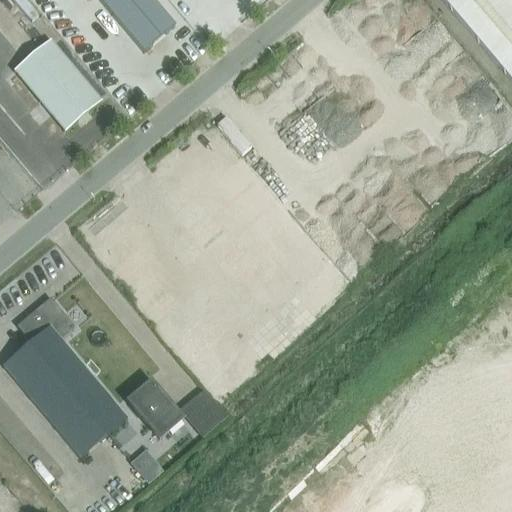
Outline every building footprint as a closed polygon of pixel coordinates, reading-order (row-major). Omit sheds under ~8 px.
[(12,0),(27,18),(38,10),(29,0),(12,0)] [(97,0),(143,55),(174,29),(149,0),(97,0)] [(511,0),(442,0),(511,82),(511,0)] [(14,74),(65,135),(101,105),(50,44),(14,74)] [(217,128),(242,158),(256,146),(231,116),(217,128)] [(50,303),(18,330),(31,345),(3,369),(80,461),(127,422),(59,342),(72,330),(50,303)] [(180,424),(149,387),(127,405),(157,442),(180,424)] [(133,468),(148,486),(159,476),(144,458),(133,468)]
